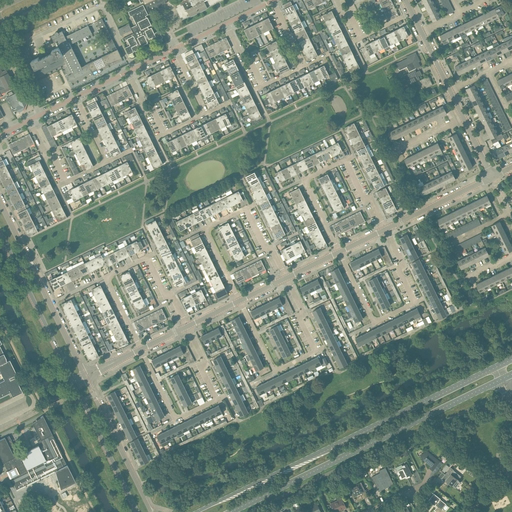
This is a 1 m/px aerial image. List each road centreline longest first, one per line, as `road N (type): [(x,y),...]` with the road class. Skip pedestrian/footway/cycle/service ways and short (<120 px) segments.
road 1 (secondary): [(495,367),(196,511)]
road 2 (secondary): [(230,511),(499,380)]
road 3 (tertiary): [(83,372),(0,202)]
road 4 (tertiary): [(0,234),(72,378)]
road 5 (tertiary): [(150,511),(86,380)]
road 6 (tertiary): [(75,385),(137,511)]
road 7 (residential): [(374,323),(415,303),(385,228)]
road 8 (residential): [(175,419),(217,400),(187,326)]
road 9 (residential): [(207,229),(245,208),(286,278)]
road 10 (residential): [(286,278),(315,351),(275,371)]
